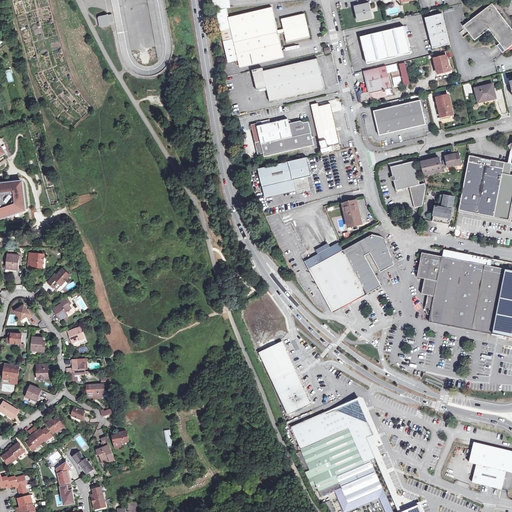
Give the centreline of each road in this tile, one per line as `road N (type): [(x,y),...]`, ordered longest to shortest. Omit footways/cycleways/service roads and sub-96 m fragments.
road 1 (secondary): [(285,297),(229,194),(195,0)]
road 2 (track): [(5,0),(69,207),(0,239)]
road 3 (secondary): [(285,297),(329,347),(378,383),(511,426)]
road 4 (secondary): [(511,407),(456,401),(382,373),(285,297)]
road 5 (unclassified): [(364,156),(376,206),(398,232),(511,256)]
road 6 (residential): [(0,332),(10,296),(30,294),(58,335),(63,392)]
road 7 (unclassified): [(325,0),(364,156)]
road 8 (unclassified): [(511,126),(364,156)]
road 9 (track): [(292,465),(231,486),(214,478),(196,445)]
